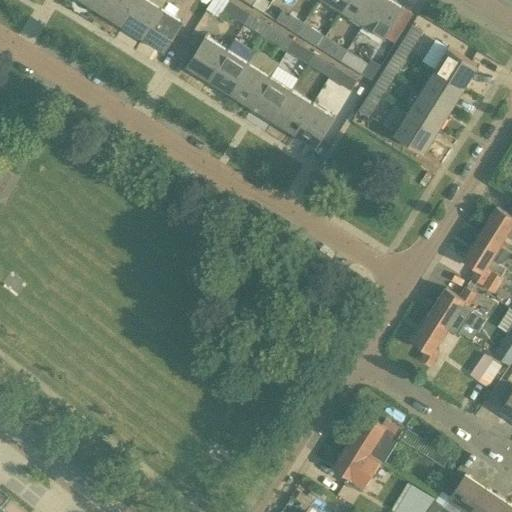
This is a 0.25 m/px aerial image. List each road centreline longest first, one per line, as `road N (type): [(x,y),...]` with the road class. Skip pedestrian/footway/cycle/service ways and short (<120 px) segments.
road 1 (residential): [(405,280),(0,38)]
road 2 (residential): [(405,280),(511,113)]
road 3 (residential): [(258,511),(360,350)]
road 4 (residential): [(511,450),(360,350)]
road 5 (tertiary): [(112,511),(0,421)]
